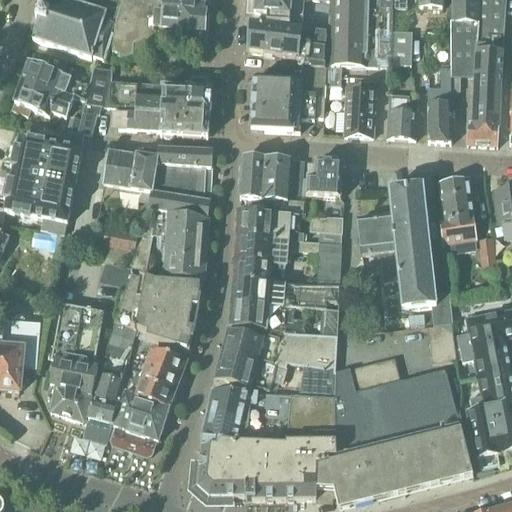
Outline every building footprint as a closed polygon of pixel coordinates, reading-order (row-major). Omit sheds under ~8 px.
[(123,1),(120,0),(103,0),(98,16),(50,0),(47,0),(42,15),(39,14),(35,26),(38,27),(32,44),(90,62),(91,60),(105,64),(113,38),(111,37),(114,27),(123,1)] [(152,47),(152,48),(207,52),(209,17),(206,16),(206,10),(202,10),(202,6),(156,1),(156,3),(125,0),(123,0),(123,1),(114,27),(112,55),(116,55),(124,60),(133,56),(133,46),(141,43),(149,48),(152,47)] [(303,13),(328,15),(331,15),(331,0),(250,0),(250,18),(266,19),(266,27),(302,29),(303,17),(303,13)] [(328,36),(327,69),(341,69),(391,70),(391,67),(391,35),(392,11),(392,0),(331,0),(331,15),(328,15),(328,36)] [(392,0),(392,11),(406,11),(406,0),(392,0)] [(418,0),(418,13),(443,12),(442,0),(418,0)] [(450,80),(475,81),(501,82),(504,0),(452,0),(452,25),(450,80)] [(296,71),(302,71),(326,72),(327,72),(328,36),(301,33),(301,35),(253,28),(250,55),(297,62),(296,71)] [(391,35),(391,67),(411,68),(411,35),(391,35)] [(30,63),(23,80),(34,84),(33,90),(51,95),(53,93),(73,100),(85,104),(89,90),(65,81),(67,76),(30,63)] [(327,80),(325,80),(326,90),(340,90),(341,69),(327,69),(327,80)] [(323,123),(326,90),(325,80),(326,72),(302,71),(302,85),(300,124),(314,125),(314,122),(323,123)] [(79,124),(76,137),(92,138),(97,118),(99,118),(101,110),(137,112),(136,118),(168,120),(209,123),(211,82),(207,78),(192,77),(188,81),(179,81),(179,92),(163,92),(163,89),(111,86),(111,75),(93,73),(89,90),(85,104),(79,124)] [(34,84),(23,80),(11,114),(28,120),(30,113),(49,120),(50,115),(65,121),(68,114),(73,100),(53,93),(51,95),(33,90),(34,84)] [(500,105),(501,82),(475,81),(474,104),(500,105)] [(300,137),(300,124),(302,85),(253,83),(250,135),(300,137)] [(450,116),(451,83),(446,83),(446,92),(427,92),(427,148),(450,148),(450,116)] [(346,92),(344,141),(373,142),(375,93),(346,92)] [(389,100),(386,143),(416,144),(418,109),(408,109),(409,101),(389,100)] [(473,128),(499,128),(500,105),(474,104),(473,126),(473,128)] [(168,140),(168,120),(136,118),(119,117),(119,133),(160,136),(160,138),(163,138),(165,140),(168,140)] [(209,123),(168,120),(168,140),(171,140),(173,139),(208,140),(209,123)] [(67,136),(76,137),(79,124),(70,121),(65,134),(63,140),(66,140),(67,136)] [(498,150),(499,128),(473,128),(473,126),(469,126),(468,148),(498,150)] [(59,140),(57,151),(81,156),(84,140),(68,137),(67,142),(59,140)] [(6,206),(5,214),(5,216),(43,224),(66,228),(67,228),(81,156),(57,151),(19,144),(17,154),(14,153),(14,155),(15,155),(12,171),(11,171),(10,173),(13,173),(10,186),(8,186),(7,188),(8,188),(5,204),(4,204),(4,206),(6,206)] [(153,197),(157,169),(156,169),(158,152),(137,152),(136,159),(108,155),(103,191),(102,206),(117,209),(120,193),(151,198),(153,198),(153,197)] [(157,169),(205,173),(210,173),(211,154),(158,152),(156,169),(157,169)] [(241,179),(291,183),(292,166),(242,162),(241,179)] [(342,169),(315,167),(314,174),(307,173),(305,201),(340,204),(342,169)] [(157,169),(153,197),(204,205),(205,173),(157,169)] [(289,207),(291,183),(241,179),(240,203),(260,204),(260,216),(287,221),(288,207),(289,207)] [(289,207),(288,207),(287,221),(299,222),(304,222),(304,208),(301,208),(301,184),(291,183),(289,207)] [(442,249),(476,245),(467,184),(438,188),(443,224),(439,224),(442,249)] [(388,194),(391,219),(399,284),(402,313),(432,310),(434,329),(453,327),(450,297),(435,298),(423,190),(388,194)] [(511,192),(509,193),(506,191),(500,192),(498,195),(496,195),(500,227),(511,225),(511,192)] [(204,205),(153,197),(153,198),(151,198),(148,214),(162,217),(206,224),(208,224),(211,205),(204,205)] [(260,216),(241,215),(238,241),(303,246),(303,238),(298,238),(299,222),(287,221),(260,216)] [(206,224),(162,217),(162,227),(167,227),(166,239),(205,242),(206,224)] [(399,284),(391,219),(358,223),(362,259),(378,257),(379,263),(381,263),(383,285),(399,284)] [(319,237),(318,248),(342,249),(343,222),(327,222),(327,223),(311,223),(309,236),(319,237)] [(66,228),(43,224),(40,235),(48,236),(47,237),(64,240),(66,228)] [(137,238),(107,232),(100,264),(131,270),(137,238)] [(0,258),(8,241),(0,236),(0,258)] [(166,248),(165,260),(204,262),(205,242),(166,239),(161,239),(160,248),(166,248)] [(236,264),(285,268),(286,255),(318,257),(318,260),(341,261),(342,249),(318,248),(303,246),(238,241),(236,264)] [(492,242),(478,244),(483,276),(497,274),(492,242)] [(202,284),(204,262),(165,260),(164,272),(159,272),(158,281),(202,284)] [(270,287),(274,288),(274,282),(282,282),(283,271),(285,271),(285,268),(236,264),(235,284),(270,287)] [(131,273),(125,272),(122,281),(130,283),(132,278),(132,276),(130,275),(131,273)] [(115,325),(137,333),(147,337),(146,342),(189,355),(193,334),(195,334),(199,310),(197,310),(201,289),(145,285),(140,283),(141,281),(132,278),(130,283),(126,292),(115,325)] [(130,283),(122,281),(118,291),(126,292),(130,283)] [(233,306),(294,313),(324,315),(338,315),(339,291),(293,291),(285,291),(285,289),(274,288),(270,287),(235,284),(233,306)] [(365,289),(369,325),(379,323),(375,288),(365,289)] [(469,402),(472,417),(492,413),(511,409),(511,298),(500,301),(503,316),(466,323),(469,337),(457,339),(462,366),(474,364),(481,400),(469,402)] [(294,313),(233,306),(231,330),(279,334),(279,335),(304,337),(305,325),(293,324),(294,313)] [(95,373),(93,372),(103,317),(61,309),(51,365),(56,366),(48,403),(53,406),(51,417),(82,423),(85,423),(95,373)] [(323,340),(337,340),(338,315),(324,315),(323,340)] [(0,394),(19,395),(21,372),(36,373),(39,327),(24,326),(24,323),(24,322),(24,321),(23,320),(22,319),(21,318),(20,318),(18,318),(17,319),(15,320),(13,321),(12,323),(10,325),(0,323),(0,394)] [(109,348),(130,353),(137,333),(115,325),(109,348)] [(427,332),(429,344),(452,341),(450,329),(427,332)] [(275,369),(275,368),(281,344),(262,339),(261,343),(229,335),(223,359),(255,368),(257,364),(275,369)] [(275,368),(286,371),(287,367),(304,370),(336,377),(337,340),(323,340),(283,338),(281,344),(275,368)] [(429,344),(431,355),(453,352),(452,341),(429,344)] [(101,379),(121,385),(130,353),(109,348),(101,379)] [(136,377),(135,382),(175,394),(187,364),(150,352),(148,360),(137,356),(131,375),(136,377)] [(453,352),(431,355),(432,367),(455,364),(453,352)] [(213,394),(248,397),(250,391),(269,395),(271,386),(282,389),(286,372),(286,371),(275,368),(275,369),(257,364),(255,368),(223,359),(213,394)] [(381,365),(384,377),(397,374),(394,362),(381,365)] [(387,389),(384,377),(381,365),(370,368),(376,392),(387,389)] [(364,395),(376,392),(370,368),(358,371),(364,395)] [(304,370),(299,400),(334,402),(336,377),(304,370)] [(352,398),(364,395),(358,371),(346,374),(352,398)] [(364,395),(352,398),(334,402),(334,462),(326,463),(327,469),(317,472),(318,475),(316,504),(316,502),(318,502),(318,501),(373,503),(383,494),(472,477),(471,472),(470,472),(445,374),(400,385),(387,389),(376,392),(364,395)] [(334,402),(352,398),(346,374),(336,377),(334,402)] [(384,377),(387,389),(400,385),(397,374),(384,377)] [(125,386),(121,385),(101,379),(88,422),(82,440),(106,447),(120,401),(122,401),(124,396),(122,396),(125,386)] [(175,394),(135,382),(134,384),(129,382),(124,396),(169,410),(175,394)] [(213,394),(207,418),(249,422),(287,426),(289,401),(248,398),(248,397),(213,394)] [(169,410),(124,396),(122,401),(114,430),(116,430),(111,444),(114,449),(146,461),(151,458),(156,445),(158,446),(169,410)] [(253,447),(200,443),(194,489),(209,502),(245,501),(245,504),(316,504),(318,475),(317,472),(327,469),(326,463),(334,462),(334,402),(299,400),(299,401),(291,400),(291,401),(289,401),(287,426),(285,450),(253,447)] [(511,409),(492,413),(501,459),(511,457),(511,464),(511,409)] [(492,413),(472,417),(468,418),(477,464),(478,463),(480,473),(493,471),(491,461),(501,459),(492,413)] [(207,418),(200,443),(253,447),(254,438),(248,438),(249,422),(207,418)]
